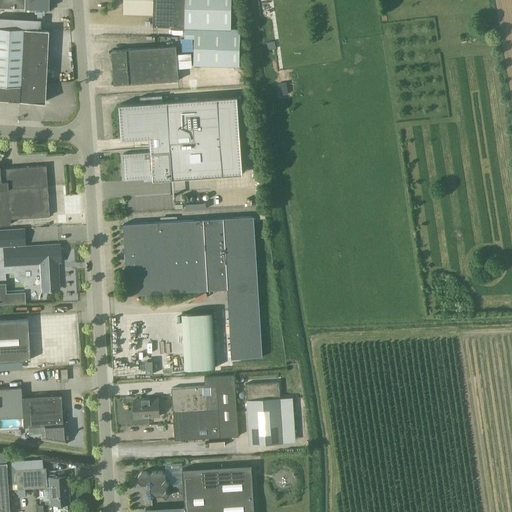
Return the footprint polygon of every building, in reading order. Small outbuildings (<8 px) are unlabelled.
[(48,0),(0,0),(0,7),(48,9),(48,0)] [(154,14),(153,26),(186,26),(186,12),(186,0),(123,0),(124,14),(154,14)] [(241,27),(232,27),(232,0),(186,0),(186,26),(185,36),(195,36),(195,63),(240,64),(241,27)] [(0,99),(44,102),(48,30),(0,27),(0,99)] [(129,83),(179,80),(176,46),(127,49),(127,50),(112,51),(114,84),(129,83)] [(171,179),(243,173),(238,96),(163,101),(162,95),(152,96),(140,97),(141,103),(119,104),(122,139),(150,137),(151,151),(123,153),(125,180),(153,178),(153,180),(155,180),(155,178),(171,176),(171,179)] [(0,225),(9,225),(9,219),(49,216),(45,165),(6,168),(6,169),(0,169),(0,225)] [(232,358),(263,356),(254,216),(123,224),(128,294),(227,288),(232,358)] [(0,245),(4,245),(24,243),(23,229),(0,230),(0,245)] [(59,261),(58,245),(4,248),(5,265),(40,263),(42,290),(58,289),(57,266),(55,267),(54,262),(59,261)] [(0,304),(25,304),(24,291),(5,292),(5,283),(0,282),(0,304)] [(182,313),(185,369),(216,367),(213,312),(182,313)] [(0,361),(30,359),(27,319),(0,320),(0,361)] [(175,440),(238,436),(234,375),(216,376),(204,377),(205,386),(172,388),(172,390),(168,390),(168,396),(172,395),(175,440)] [(247,399),(246,399),(249,444),(283,442),(280,397),(280,398),(279,381),(246,383),(247,399)] [(67,436),(68,436),(68,434),(67,434),(67,424),(63,424),(61,394),(21,397),(21,387),(0,387),(0,418),(22,417),(23,427),(28,426),(28,434),(41,433),(41,439),(68,442),(67,436)] [(135,417),(159,416),(158,398),(134,399),(135,417)] [(0,511),(9,511),(6,451),(0,451),(0,511)] [(146,511),(254,511),(252,465),(183,469),(183,481),(181,481),(178,485),(173,485),(166,479),(166,474),(162,470),(153,471),(150,474),(147,471),(142,472),(138,475),(139,480),(142,484),(147,484),(151,487),(151,491),(148,495),(152,498),(155,495),(163,494),(167,497),(173,490),(179,490),(182,492),(184,492),(185,506),(146,508),(146,511)] [(51,504),(69,503),(68,491),(67,491),(67,485),(68,484),(67,476),(49,477),(49,479),(46,479),(45,467),(15,469),(17,489),(50,487),(51,504)]
